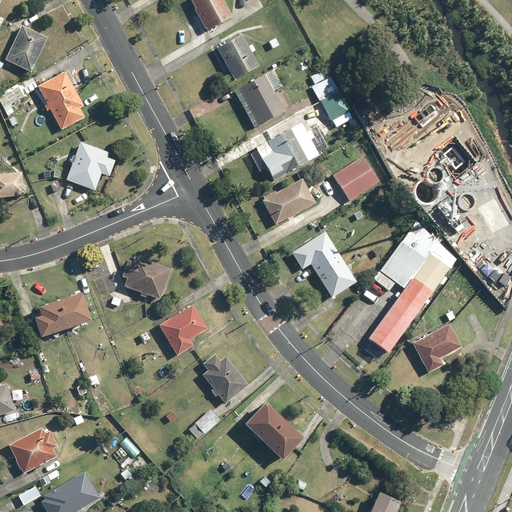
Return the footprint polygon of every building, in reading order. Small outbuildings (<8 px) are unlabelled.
[(188,0),(188,1),(205,33),(230,19),(219,0),(188,0)] [(45,40),(19,27),(2,62),(28,74),(45,40)] [(239,36),(213,51),(232,84),(258,69),(239,36)] [(336,93),(324,71),(309,79),(313,86),(309,89),(317,104),(336,93)] [(63,72),(34,87),(58,132),(82,119),(77,109),(81,107),(63,72)] [(4,73),(0,75),(0,86),(9,82),(4,73)] [(262,76),(233,93),(253,129),(283,112),(262,76)] [(29,80),(0,93),(0,107),(10,128),(18,124),(9,105),(35,92),(29,80)] [(338,94),(320,104),(332,125),(343,119),(347,128),(354,124),(338,94)] [(267,144),(272,153),(259,160),(264,173),(271,182),(305,163),(288,133),(267,144)] [(93,192),(99,176),(106,179),(112,163),(105,160),(107,155),(78,144),(64,181),(93,192)] [(361,158),(330,177),(347,204),(378,184),(361,158)] [(61,169),(51,168),(50,180),(60,180),(61,169)] [(17,175),(0,177),(0,200),(20,199),(17,175)] [(274,192),(262,199),(263,200),(260,202),(273,226),(314,205),(301,180),(275,194),(274,192)] [(300,272),(308,266),(329,300),(354,284),(321,233),(289,254),(300,272)] [(403,292),(366,341),(386,355),(449,269),(410,241),(405,248),(401,244),(379,274),(403,292)] [(124,281),(121,288),(156,301),(168,270),(135,257),(132,264),(126,261),(119,280),(124,281)] [(35,342),(87,326),(77,297),(33,311),(36,320),(29,322),(35,342)] [(121,299),(111,297),(109,308),(118,310),(121,299)] [(333,300),(318,310),(323,318),(339,308),(333,300)] [(154,329),(174,359),(191,349),(186,342),(206,329),(191,305),(154,329)] [(437,360),(459,348),(446,325),(409,345),(425,374),(440,367),(437,360)] [(146,332),(135,338),(140,346),(150,340),(146,332)] [(223,358),(218,363),(214,357),(199,366),(204,374),(200,378),(223,406),(246,386),(223,358)] [(37,368),(27,371),(30,383),(40,380),(37,368)] [(94,372),(85,377),(90,388),(99,384),(94,372)] [(0,416),(12,413),(5,385),(0,386),(0,416)] [(83,385),(74,390),(79,399),(88,395),(83,385)] [(298,439),(259,404),(239,426),(277,462),(298,439)] [(211,410),(187,432),(196,442),(221,420),(211,410)] [(40,430),(5,447),(19,476),(33,470),(34,472),(39,470),(38,467),(55,459),(50,451),(55,449),(48,433),(43,435),(40,430)] [(135,463),(118,475),(133,496),(150,484),(135,463)] [(40,498),(42,501),(37,504),(42,511),(78,511),(98,501),(82,474),(40,498)] [(294,478),(290,486),(305,496),(308,491),(303,488),(307,482),(301,478),(299,481),(294,478)] [(34,487),(17,497),(23,507),(40,497),(34,487)] [(372,492),(363,511),(390,511),(395,503),(372,492)]
